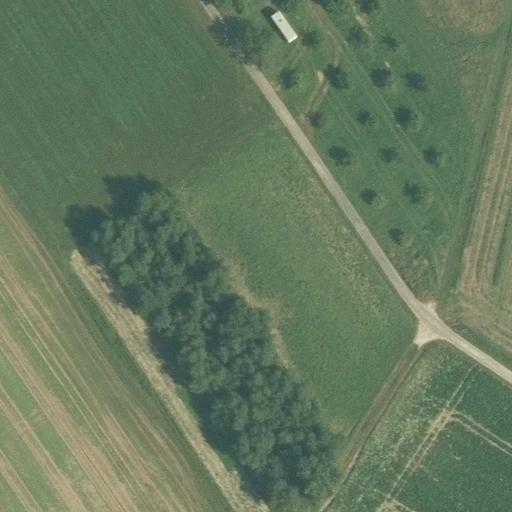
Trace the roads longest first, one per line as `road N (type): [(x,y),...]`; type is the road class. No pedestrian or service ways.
road 1 (track): [(206,0),(443,337),(511,381)]
road 2 (track): [(511,73),(443,337),(328,511)]
